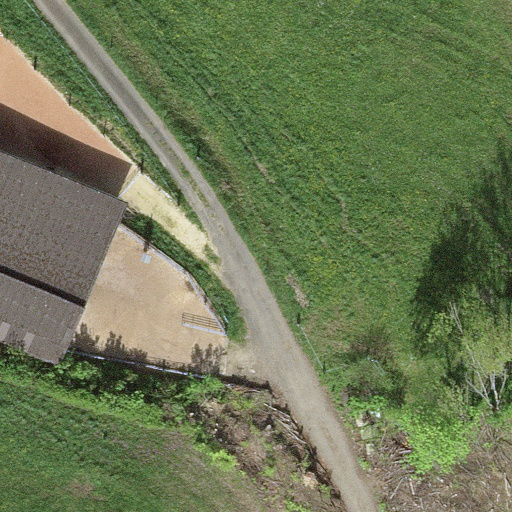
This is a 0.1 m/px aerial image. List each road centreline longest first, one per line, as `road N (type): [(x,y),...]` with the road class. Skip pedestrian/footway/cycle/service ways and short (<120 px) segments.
road 1 (track): [(48,0),(160,138),(224,235),(364,511)]
road 2 (track): [(105,361),(323,422)]
